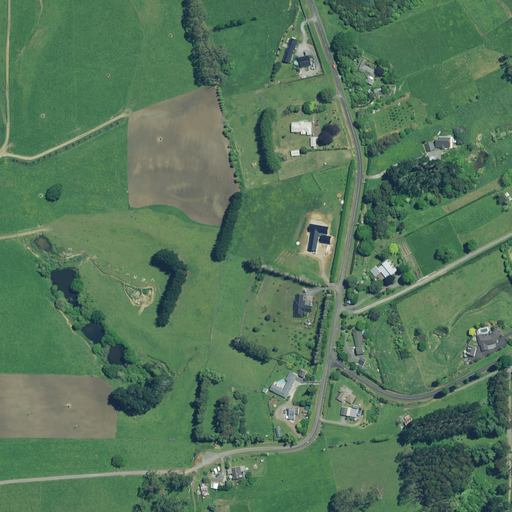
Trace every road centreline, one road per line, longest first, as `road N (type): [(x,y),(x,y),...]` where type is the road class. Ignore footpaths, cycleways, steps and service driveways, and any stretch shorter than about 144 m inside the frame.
road 1 (unclassified): [(311,0),(360,162),(328,358)]
road 2 (unclassified): [(328,358),(384,392),(414,398),(511,354)]
road 3 (unclassified): [(328,358),(317,432),(305,445),(242,447),(204,462)]
